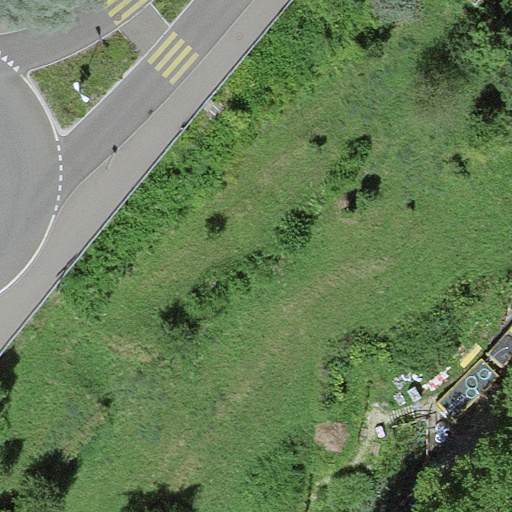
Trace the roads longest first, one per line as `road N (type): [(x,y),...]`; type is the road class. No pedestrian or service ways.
road 1 (residential): [(22,214),(223,0)]
road 2 (residential): [(123,0),(0,66)]
